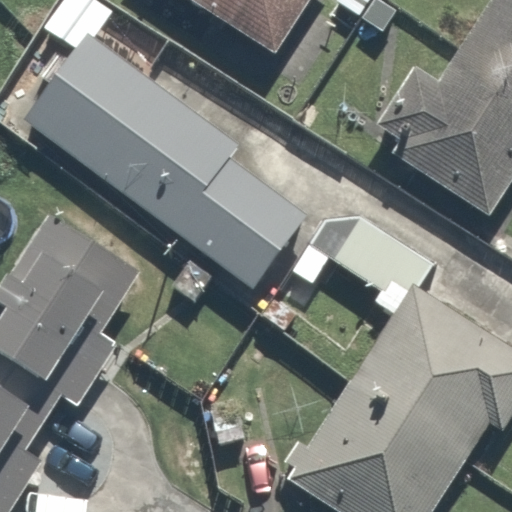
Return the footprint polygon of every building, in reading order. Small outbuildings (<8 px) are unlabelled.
[(185,0),(267,51),(298,0),(185,0)] [(511,172),(511,0),(486,0),(437,76),(413,60),(364,134),(389,150),(486,214),(511,172)] [(233,158),(242,143),(75,34),(16,126),(265,287),(314,211),(233,158)] [(457,247),(374,192),(328,260),(394,304),(280,475),(335,511),(420,511),(511,374),(511,346),(428,290),(457,247)] [(95,332),(120,286),(111,280),(120,266),(39,215),(0,277),(0,511),(46,440),(21,423),(44,386),(67,400),(106,339),(95,332)]
